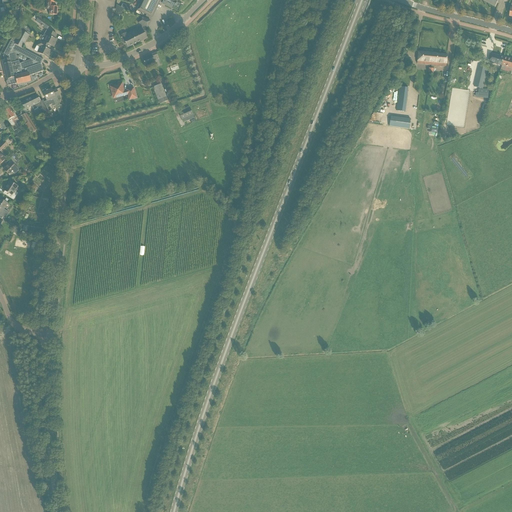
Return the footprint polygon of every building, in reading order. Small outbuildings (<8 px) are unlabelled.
[(28,0),(25,4),(39,15),(43,11),(28,0)] [(52,0),(47,0),(47,4),(46,10),(50,10),(49,15),(57,15),(57,8),(54,7),(55,0),(52,0)] [(142,0),(139,6),(137,10),(152,17),(159,2),(163,3),(162,4),(169,7),(171,8),(175,2),(175,0),(142,0)] [(123,3),(121,7),(123,8),(123,9),(128,12),(130,7),(125,4),(123,3)] [(36,20),(36,21),(47,30),(50,26),(38,18),(36,20)] [(13,36),(11,41),(14,42),(13,44),(22,48),(29,35),(31,32),(29,31),(26,29),(20,26),(18,25),(17,25),(17,29),(14,34),(13,36)] [(135,31),(136,33),(122,40),(124,45),(125,44),(127,48),(147,38),(143,30),(141,28),(135,31)] [(49,31),(43,42),(51,46),(53,47),(54,46),(56,40),(54,39),(56,35),(52,32),(49,31)] [(39,42),(37,46),(40,48),(38,53),(45,56),(48,58),(49,57),(48,56),(51,51),(49,50),(51,46),(43,42),(40,40),(39,42)] [(4,60),(2,60),(2,61),(4,72),(5,74),(7,82),(7,86),(17,84),(12,63),(17,61),(15,53),(19,54),(19,53),(31,59),(41,64),(43,59),(39,57),(22,48),(13,44),(14,42),(11,41),(4,54),(4,55),(3,56),(4,60)] [(431,65),(432,63),(432,54),(418,52),(417,61),(425,62),(425,65),(431,65)] [(142,58),(144,63),(146,68),(155,64),(153,59),(158,58),(156,53),(142,58)] [(432,63),(439,63),(439,66),(446,67),(447,55),(432,54),(432,63)] [(491,54),(489,58),(488,62),(502,66),(504,57),(491,54)] [(511,59),(504,57),(502,66),(509,68),(511,68),(511,59)] [(17,61),(12,63),(15,76),(17,84),(17,85),(30,82),(29,76),(34,74),(35,76),(37,75),(38,75),(38,73),(43,71),(41,64),(31,59),(20,63),(19,61),(17,61)] [(474,76),(476,76),(474,87),(483,89),(488,68),(479,66),(477,72),(475,71),(474,76)] [(124,92),(122,84),(118,85),(118,86),(116,87),(115,85),(110,87),(113,96),(121,94),(122,96),(125,95),(128,94),(129,100),(136,98),(133,88),(126,90),(127,91),(124,92)] [(159,104),(167,101),(161,84),(153,87),(159,104)] [(399,87),(397,103),(396,111),(405,112),(406,104),(408,88),(399,87)] [(51,89),(48,90),(50,95),(49,95),(50,99),(51,101),(53,100),(54,101),(56,105),(55,105),(56,107),(60,105),(56,97),(59,96),(56,90),(53,91),(51,89)] [(476,97),(482,98),(488,98),(489,89),(483,89),(478,89),(478,93),(477,93),(476,97)] [(48,90),(43,93),(45,97),(47,101),(49,106),(52,104),(53,106),(55,105),(56,105),(54,101),(53,100),(51,101),(50,99),(49,95),(50,95),(48,90)] [(37,95),(28,100),(31,106),(32,106),(34,110),(38,108),(39,111),(40,110),(42,109),(46,115),(50,113),(49,112),(47,108),(44,102),(43,100),(40,102),(39,100),(37,95)] [(28,100),(21,103),(23,108),(24,110),(31,106),(28,100)] [(177,111),(180,119),(190,115),(186,107),(177,111)] [(9,109),(4,112),(6,116),(7,117),(6,118),(8,121),(11,127),(12,128),(14,131),(17,129),(15,127),(15,125),(12,121),(17,118),(16,115),(14,112),(12,113),(9,109)] [(24,110),(20,112),(21,114),(27,124),(26,124),(28,127),(29,127),(32,133),(36,130),(31,122),(24,110)] [(410,119),(391,116),(389,127),(409,129),(410,119)] [(41,117),(38,119),(43,127),(46,126),(41,117)] [(12,157),(9,160),(5,164),(7,166),(4,170),(9,175),(13,172),(14,173),(18,170),(13,164),(16,161),(12,157)] [(7,196),(12,199),(13,200),(17,195),(16,195),(18,193),(14,191),(17,187),(10,182),(4,191),(9,194),(7,196)]
